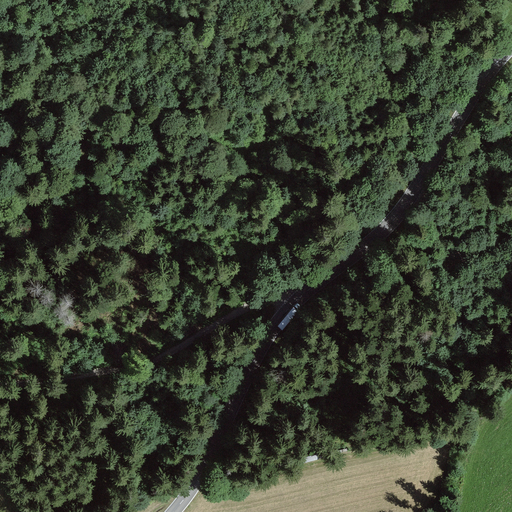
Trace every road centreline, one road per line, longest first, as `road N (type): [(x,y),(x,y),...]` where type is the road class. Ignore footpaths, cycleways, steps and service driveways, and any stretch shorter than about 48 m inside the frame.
road 1 (secondary): [(173,511),(267,336),(303,293),(396,215),(511,47)]
road 2 (track): [(0,369),(187,325),(312,285)]
road 3 (track): [(511,237),(395,282),(312,285)]
